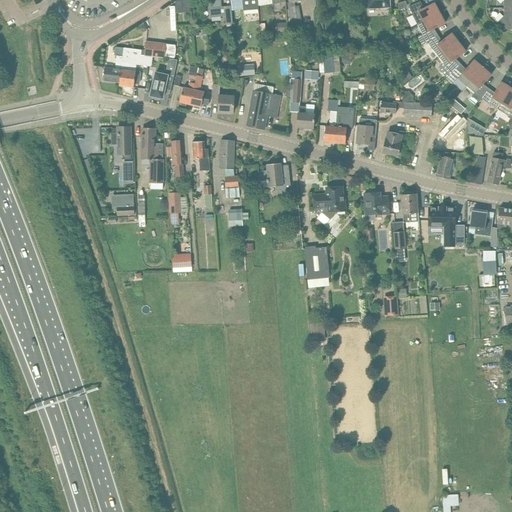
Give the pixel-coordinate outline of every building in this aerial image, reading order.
[(189,0),(175,1),(176,13),(190,12),(189,0)] [(241,0),(242,0),(240,6),(241,9),(254,10),(255,0),(241,0)] [(289,0),(290,2),(287,3),(288,9),(287,10),(288,25),(301,23),(298,5),(295,6),(294,2),(304,0),(289,0)] [(365,0),(366,8),(367,8),(367,7),(375,7),(375,8),(390,7),(390,5),(392,5),(391,0),(365,0)] [(423,21),(439,13),(439,11),(440,10),(437,3),(435,4),(434,2),(423,8),(420,1),(409,6),(412,14),(418,12),(423,21)] [(210,8),(209,9),(210,14),(211,15),(224,14),(225,24),(227,24),(233,23),(232,22),(231,5),(223,6),(221,6),(212,7),(210,8)] [(237,31),(243,30),(241,9),(240,6),(232,7),(234,21),(236,21),(237,31)] [(511,7),(504,8),(504,15),(497,22),(496,21),(502,25),(508,29),(511,29),(511,7)] [(439,13),(423,21),(417,24),(422,34),(417,37),(421,45),(427,42),(438,35),(434,28),(445,23),(444,21),(445,20),(442,13),(440,14),(439,13)] [(288,30),(287,21),(275,22),(276,31),(288,30)] [(441,41),(438,35),(427,42),(432,49),(439,57),(458,42),(457,40),(459,39),(454,33),(453,34),(451,33),(441,41)] [(145,52),(144,55),(148,56),(152,56),(155,57),(164,58),(165,56),(175,57),(176,50),(175,45),(146,41),(145,50),(145,52)] [(460,43),(458,42),(439,57),(443,63),(441,65),(440,70),(446,78),(461,64),(456,59),(465,51),(464,49),(466,48),(461,42),(460,43)] [(314,43),(306,46),(308,53),(316,50),(314,43)] [(122,61),(124,48),(124,47),(124,45),(111,44),(110,52),(114,53),(113,60),(116,60),(115,69),(104,67),(102,80),(119,82),(119,85),(121,69),(122,61)] [(124,48),(122,61),(130,62),(131,59),(141,60),(141,56),(142,49),(124,48)] [(320,72),(340,71),(339,55),(318,57),(320,72)] [(461,64),(446,78),(445,78),(451,85),(457,79),(466,86),(482,67),(481,66),(482,65),(476,59),(475,61),(474,59),(466,69),(461,64)] [(254,65),(237,66),(238,76),(255,75),(254,65)] [(190,105),(197,75),(197,73),(196,73),(195,67),(192,67),(191,72),(189,71),(188,78),(191,78),(190,82),(189,82),(188,88),(183,87),(179,102),(190,105)] [(482,67),(466,86),(474,93),(481,98),(489,88),(483,84),(491,75),(490,73),(491,72),(485,67),(484,68),(482,67)] [(121,69),(119,85),(133,87),(135,77),(135,71),(121,69)] [(305,70),(305,78),(318,79),(318,71),(305,70)] [(155,72),(150,96),(153,96),(152,98),(160,100),(160,98),(163,98),(165,89),(170,91),(174,76),(155,72)] [(197,75),(190,105),(194,106),(194,108),(199,109),(199,107),(201,107),(203,97),(204,92),(199,91),(200,85),(203,76),(197,75)] [(494,93),(489,88),(481,98),(488,103),(492,98),(501,104),(511,87),(509,87),(510,85),(503,81),(502,83),(501,82),(494,93)] [(213,84),(212,91),(212,104),(218,104),(218,112),(233,113),(233,103),(234,96),(219,95),(220,85),(213,84)] [(293,86),(293,92),(292,101),(300,102),(300,95),(301,87),(293,86)] [(511,88),(511,87),(501,104),(497,109),(507,115),(511,116),(511,88)] [(276,118),(278,108),(281,96),(253,91),(250,106),(249,116),(246,126),(264,130),(267,116),(276,118)] [(402,94),(402,102),(410,102),(410,97),(408,94),(402,94)] [(396,107),(397,102),(393,101),(392,104),(380,103),(380,112),(396,113),(396,107)] [(404,102),(404,108),(403,115),(431,117),(432,104),(404,102)] [(299,106),(298,118),(297,128),(313,129),(313,121),(314,114),(305,113),(306,106),(299,106)] [(334,143),(337,111),(330,111),(329,125),(325,125),(325,130),(325,132),(324,142),(334,143)] [(343,112),(337,111),(334,143),(345,144),(346,127),(342,126),(343,112)] [(467,118),(467,119),(468,133),(483,135),(486,129),(467,118)] [(374,151),(375,141),(376,136),(374,136),(374,130),(372,130),(372,127),(365,126),(365,120),(359,119),(358,133),(357,143),(368,144),(368,150),(374,151)] [(118,133),(111,133),(112,144),(118,144),(118,154),(122,154),(122,159),(131,159),(130,127),(117,127),(118,133)] [(142,128),(142,150),(142,159),(149,159),(149,160),(151,160),(150,183),(163,183),(163,159),(158,159),(159,144),(154,143),(155,128),(142,128)] [(386,138),(385,143),(382,152),(397,156),(401,141),(400,141),(402,135),(388,132),(386,138)] [(483,154),(484,137),(471,136),(470,153),(483,154)] [(220,149),(220,163),(219,168),(234,169),(234,150),(234,140),(221,139),(220,149)] [(182,161),(182,157),(182,150),(181,140),(171,141),(171,151),(172,164),(174,164),(174,161),(182,161)] [(210,167),(209,161),(209,157),(208,149),(204,149),(204,141),(192,142),(193,152),(193,158),(199,158),(200,171),(210,170),(210,167)] [(436,152),(433,163),(438,164),(436,175),(449,179),(452,169),(454,159),(447,157),(448,153),(448,152),(438,152),(436,152)] [(489,172),(487,182),(498,184),(499,176),(501,166),(504,166),(505,161),(501,160),(503,153),(494,152),(489,172)] [(132,162),(124,162),(124,182),(133,182),(132,162)] [(267,171),(258,172),(259,180),(267,180),(267,182),(268,182),(269,187),(277,186),(278,195),(286,194),(285,185),(290,185),(288,169),(281,169),(280,163),(266,164),(267,171)] [(239,197),(238,187),(237,176),(225,177),(226,198),(239,197)] [(212,204),(212,194),(211,185),(203,185),(204,195),(204,205),(212,204)] [(313,195),(314,205),(314,208),(334,206),(335,211),(345,211),(344,196),(343,196),(342,186),(328,188),(329,194),(313,195)] [(389,214),(388,206),(388,196),(378,196),(378,192),(363,193),(365,214),(375,214),(375,215),(389,214)] [(180,213),(179,193),(169,193),(170,213),(180,213)] [(113,208),(112,208),(112,209),(117,208),(117,215),(134,215),(133,194),(133,195),(128,195),(112,196),(113,199),(112,199),(113,208)] [(410,194),(401,195),(402,205),(403,223),(410,222),(419,221),(418,212),(417,212),(416,194),(410,194)] [(162,200),(160,202),(160,208),(163,211),(166,210),(168,208),(168,202),(166,200),(162,200)] [(455,207),(428,207),(428,225),(444,225),(444,245),(455,245),(455,244),(464,244),(464,224),(455,224),(455,207)] [(511,208),(499,207),(499,209),(497,229),(505,230),(506,224),(511,224),(511,208)] [(242,220),(242,209),(229,209),(229,220),(242,220)] [(472,210),(469,228),(476,229),(475,234),(490,236),(493,219),(486,218),(487,212),(472,210)] [(300,237),(299,219),(292,219),(293,237),(300,237)] [(393,232),(394,249),(405,248),(404,231),(393,232)] [(330,278),(327,248),(316,249),(316,247),(308,248),(308,250),(305,250),(307,280),(330,278)] [(190,253),(172,255),(173,267),(191,266),(190,253)] [(495,263),(495,253),(483,253),(483,263),(495,263)] [(480,274),(481,286),(496,285),(495,273),(480,274)] [(385,305),(386,317),(398,317),(397,298),(386,299),(386,305),(385,305)] [(490,313),(491,327),(500,327),(499,312),(490,313)] [(325,341),(323,321),(311,322),(312,341),(325,341)]
